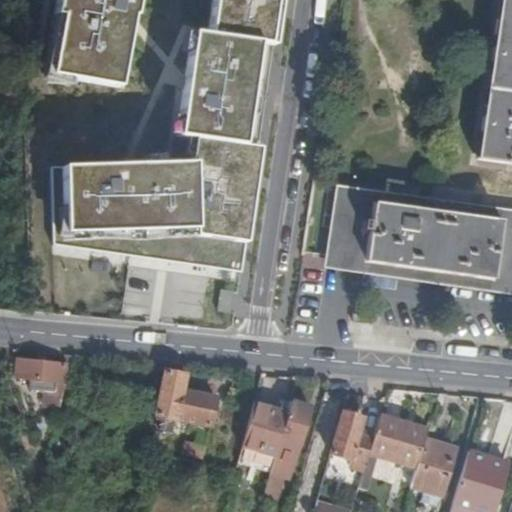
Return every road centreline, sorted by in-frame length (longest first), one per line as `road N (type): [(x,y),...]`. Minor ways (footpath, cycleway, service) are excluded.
road 1 (residential): [(304,0),(254,354)]
road 2 (tertiary): [(511,378),(254,354)]
road 3 (tertiary): [(254,354),(0,330)]
